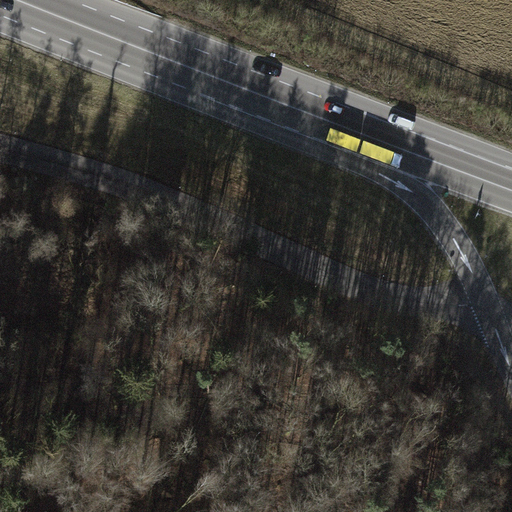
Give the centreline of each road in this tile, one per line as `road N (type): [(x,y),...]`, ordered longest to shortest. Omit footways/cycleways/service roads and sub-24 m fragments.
road 1 (unclassified): [(0,159),(107,186),(423,305),(491,312)]
road 2 (trunk): [(362,134),(12,0)]
road 3 (primary): [(362,134),(451,232),(491,312)]
road 4 (trunk): [(487,181),(362,134)]
